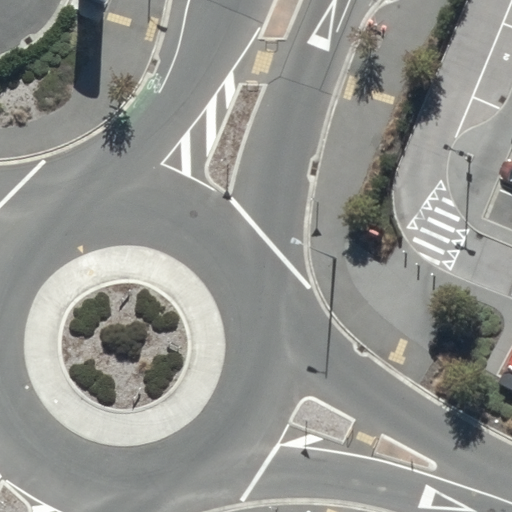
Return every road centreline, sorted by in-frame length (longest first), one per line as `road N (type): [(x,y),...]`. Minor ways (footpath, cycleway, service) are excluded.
road 1 (tertiary): [(328,0),(299,70),(274,178),(259,301)]
road 2 (unclassified): [(469,511),(346,478),(196,466)]
road 3 (unclassified): [(265,347),(511,471)]
road 4 (tertiary): [(74,203),(161,125),(231,0)]
road 5 (tertiary): [(74,203),(119,196),(165,204),(206,226),(238,257),(259,301)]
road 6 (tertiary): [(150,486),(99,488),(51,473),(0,426)]
road 7 (tertiary): [(265,347),(256,392),(234,433),(196,466)]
